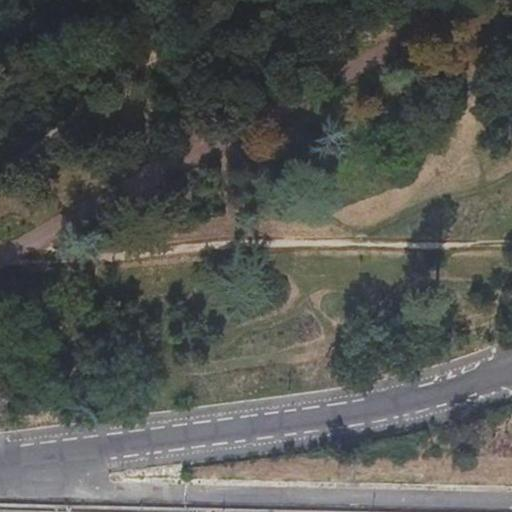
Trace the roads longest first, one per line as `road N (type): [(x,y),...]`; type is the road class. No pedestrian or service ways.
road 1 (track): [(0,256),(471,0)]
road 2 (secondary): [(511,367),(385,406),(0,461)]
